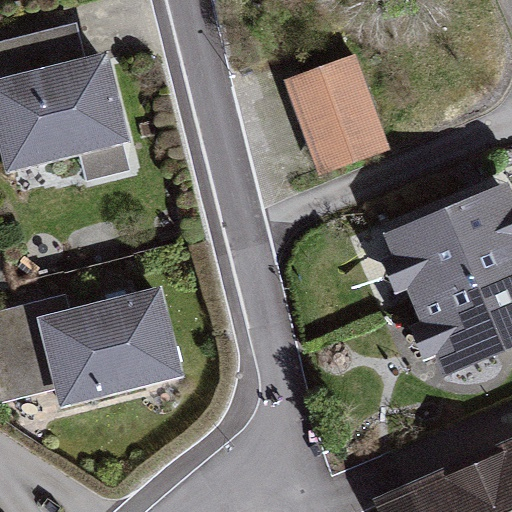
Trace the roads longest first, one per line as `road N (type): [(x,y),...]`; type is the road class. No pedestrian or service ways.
road 1 (residential): [(212,511),(281,447),(239,232)]
road 2 (residential): [(239,232),(511,131)]
road 3 (residential): [(239,232),(182,0)]
